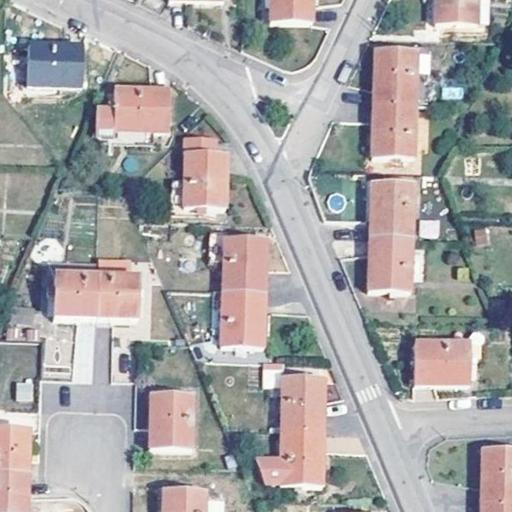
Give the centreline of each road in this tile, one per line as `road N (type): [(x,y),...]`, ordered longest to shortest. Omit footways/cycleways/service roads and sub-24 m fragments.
road 1 (residential): [(384,435),(271,173)]
road 2 (residential): [(213,86),(165,50),(62,0)]
road 3 (residential): [(511,428),(384,435)]
